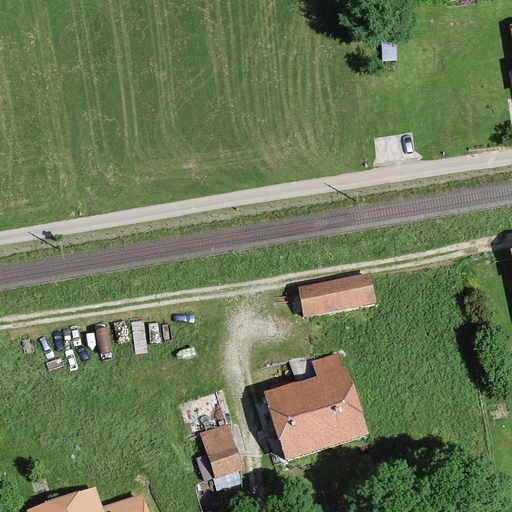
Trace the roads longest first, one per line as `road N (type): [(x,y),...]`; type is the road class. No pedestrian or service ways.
road 1 (unclassified): [(0,239),(511,156)]
road 2 (unknown): [(0,333),(235,296)]
